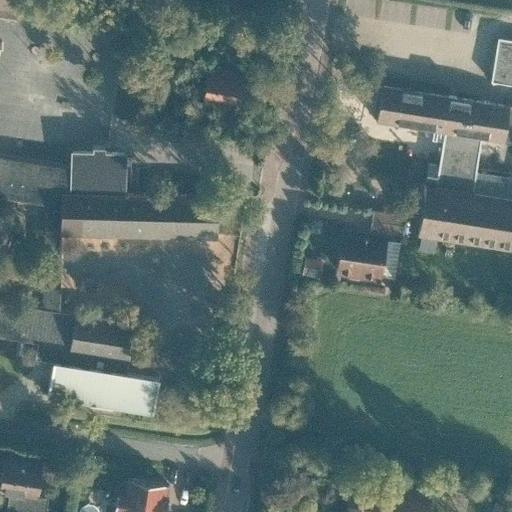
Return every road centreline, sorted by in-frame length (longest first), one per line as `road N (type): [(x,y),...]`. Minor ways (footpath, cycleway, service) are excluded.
road 1 (residential): [(240,465),(320,0)]
road 2 (residential): [(0,428),(240,465)]
